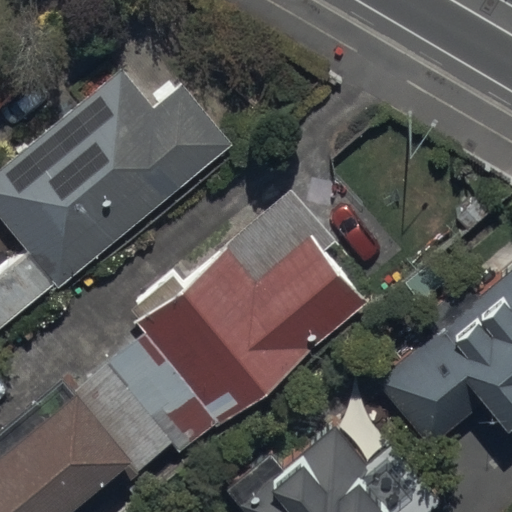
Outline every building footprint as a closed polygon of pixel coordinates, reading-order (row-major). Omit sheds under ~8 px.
[(0,331),(0,332),(232,144),(183,83),(154,106),(123,68),(0,168),(0,220),(26,252),(0,273),(0,331)] [(181,456),(364,302),(322,253),(337,240),(295,191),(187,283),(177,271),(137,305),(143,313),(135,320),(145,332),(105,365),(181,456)] [(511,427),(511,266),(480,293),(464,274),(418,313),(433,331),(375,380),(430,445),(487,398),(511,427)] [(67,511),(132,457),(72,388),(0,449),(0,511),(67,511)] [(366,464),(332,423),(282,465),(271,452),(228,488),(248,511),(426,511),(440,500),(392,442),(366,464)]
